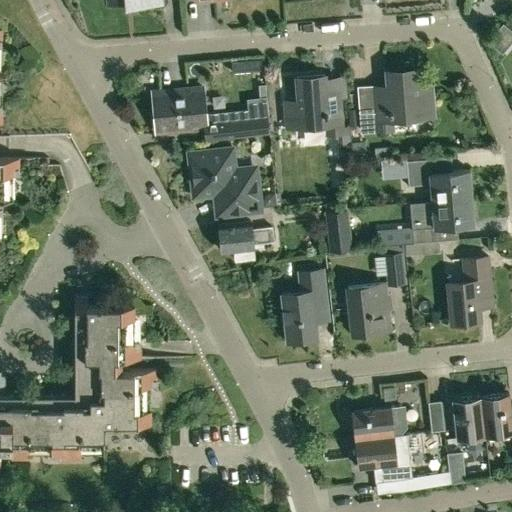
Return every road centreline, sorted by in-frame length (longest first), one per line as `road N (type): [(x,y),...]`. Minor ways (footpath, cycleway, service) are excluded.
road 1 (residential): [(511,158),(462,35),(445,27),(147,54),(77,75)]
road 2 (residential): [(253,393),(77,75)]
road 3 (residential): [(253,393),(283,377),(511,348)]
road 4 (residential): [(366,511),(511,490)]
road 5 (residential): [(311,511),(253,393)]
